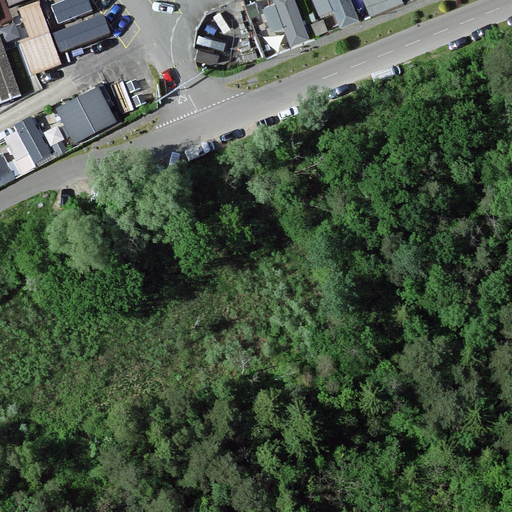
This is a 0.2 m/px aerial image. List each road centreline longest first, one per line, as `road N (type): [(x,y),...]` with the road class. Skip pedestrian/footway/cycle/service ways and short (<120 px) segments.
road 1 (residential): [(511,2),(202,125)]
road 2 (residential): [(202,125),(0,201)]
road 3 (residential): [(152,21),(130,58),(0,122)]
